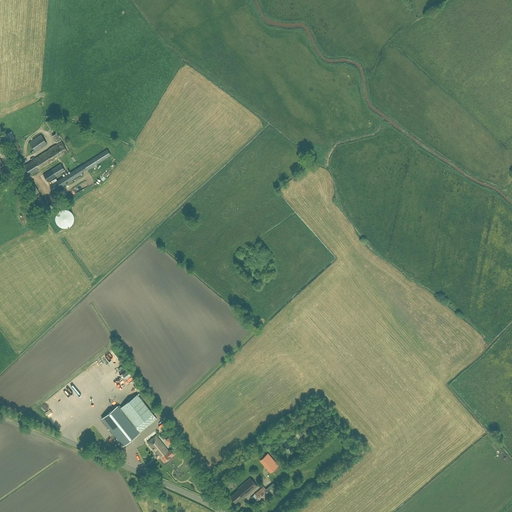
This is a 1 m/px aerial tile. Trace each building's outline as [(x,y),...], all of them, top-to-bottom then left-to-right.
[(51,130),(55,128),(50,119),(46,121),(51,130)] [(15,156),(21,153),(11,131),(5,134),(15,156)] [(52,135),(56,143),(61,140),(57,133),(52,135)] [(41,134),(29,142),(35,151),(46,144),(47,143),(41,134)] [(50,149),(24,165),(30,175),(67,151),(62,142),(53,147),(49,149),(50,149)] [(107,149),(83,164),(87,170),(111,155),(107,149)] [(60,163),(43,174),(48,181),(65,170),(60,163)] [(78,167),(50,185),(54,191),(82,173),(78,167)] [(74,220),(74,218),(74,217),(73,215),(72,213),(71,212),(70,211),(68,210),(66,209),(64,209),(63,209),(61,210),(59,211),(58,212),(57,213),(56,215),(55,217),(55,218),(55,220),(56,222),(57,224),(58,225),(59,226),(61,227),(63,228),(64,228),(66,228),(68,227),(70,226),(71,225),(72,224),(73,222),(74,220)] [(104,367),(108,374),(113,371),(109,364),(104,367)] [(90,380),(95,387),(100,382),(94,376),(90,380)] [(139,433),(135,428),(148,417),(152,422),(157,418),(137,394),(119,408),(117,405),(102,418),(123,445),(139,433)] [(100,427),(98,428),(107,440),(109,438),(100,427)] [(168,451),(156,435),(147,442),(157,454),(158,454),(164,462),(171,456),(174,454),(170,449),(168,451)] [(267,453),(259,460),(270,473),(278,466),(267,453)] [(229,488),(230,487),(232,489),(234,487),(233,485),(235,483),(230,475),(224,480),(229,488)] [(257,486),(250,478),(238,488),(239,489),(230,497),(235,502),(242,496),(243,497),(244,497),(245,495),(245,496),(257,486)] [(219,489),(226,485),(223,480),(216,485),(219,489)] [(278,489),(273,483),(272,482),(265,488),(263,486),(250,496),(258,505),(270,495),(271,495),(278,489)]
